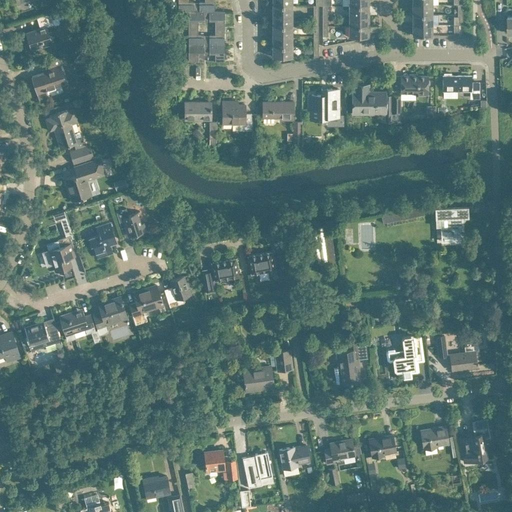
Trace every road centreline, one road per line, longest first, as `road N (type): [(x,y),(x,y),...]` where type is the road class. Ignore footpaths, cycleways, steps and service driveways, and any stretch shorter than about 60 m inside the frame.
road 1 (residential): [(0,479),(159,431),(502,389),(490,56),(394,54)]
road 2 (unknown): [(302,414),(288,310),(248,292),(240,255),(245,240),(274,237)]
road 3 (residential): [(0,59),(29,163),(21,239),(0,280)]
road 4 (residential): [(0,282),(36,303),(159,265)]
road 5 (residential): [(394,54),(263,77)]
